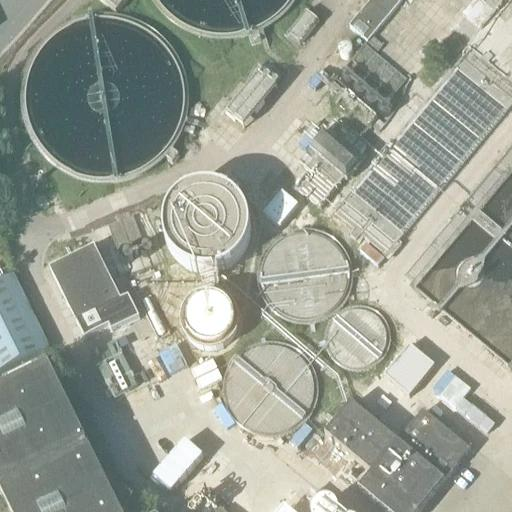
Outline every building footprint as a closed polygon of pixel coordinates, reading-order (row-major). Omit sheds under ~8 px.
[(103,0),(121,11),(127,0),(103,0)] [(162,0),(174,15),(195,29),(220,35),(245,34),(269,24),(289,6),(292,0),(162,0)] [(373,37),(374,36),(404,0),(373,0),(349,29),(366,44),(367,44),(373,37)] [(505,0),(475,0),(462,16),(480,31),(505,0)] [(118,23),(91,26),(66,37),(46,56),(34,81),(31,108),(37,135),(52,158),(75,174),(101,182),(126,181),(150,173),(170,157),(184,136),(190,112),(189,86),(180,63),(164,43),(143,30),(118,23)] [(383,110),(408,77),(366,45),(339,80),(352,90),(363,76),(378,87),(369,99),(383,110)] [(471,50),(335,215),(355,231),(350,237),(356,242),(361,236),(382,254),(384,257),(386,258),(394,249),(397,251),(402,245),(399,243),(511,106),(511,74),(507,80),(487,64),(491,58),(486,52),(481,58),(471,50)] [(260,71),(240,100),(256,111),(276,82),(260,71)] [(310,152),(313,155),(347,183),(361,166),(327,139),(324,135),(310,152)] [(511,148),(496,168),(494,166),(489,171),(492,173),(455,217),(453,215),(449,220),(451,222),(403,279),(511,369),(511,148)] [(251,223),(251,220),(250,219),(249,216),(248,212),(246,209),(244,206),(242,203),(239,199),(236,197),(233,194),(230,192),(225,190),(222,189),(217,187),(214,187),(209,186),(204,186),(201,187),(198,188),(195,188),(190,190),(186,192),(184,194),(179,197),(176,200),(173,203),(171,206),(170,209),(168,212),(166,216),(165,220),(165,222),(164,224),(164,227),(164,232),(164,237),(165,239),(165,241),(166,245),(167,248),(169,251),(171,255),(174,259),(177,262),(181,265),(185,268),(189,270),(193,272),(196,273),(199,273),(203,274),(208,274),(211,274),(214,274),(219,273),(221,272),(226,270),(230,268),(234,265),(238,262),(241,259),(242,257),(244,255),(246,252),(248,248),(250,244),(250,242),(251,239),(251,236),(252,234),(252,232),(252,230),(251,226),(251,223)] [(300,198),(292,207),(309,221),(317,212),(300,198)] [(333,313),(335,311),(337,309),(339,307),(342,304),(344,300),(345,298),(346,295),(347,293),(348,290),(348,285),(349,281),(349,278),(349,275),(348,272),(348,270),(347,267),(346,265),(344,260),(343,258),(342,256),(340,253),(339,252),(337,250),(335,248),(331,245),(328,242),(323,240),(318,238),(313,237),(310,236),(307,236),(302,236),(297,237),(293,238),(288,240),(284,242),(282,243),(279,245),(276,248),(274,250),(272,252),(269,256),(267,260),(265,264),(264,266),(263,270),(263,274),(262,277),(262,280),(263,284),(263,287),(263,290),(265,293),(266,297),(268,301),(269,303),(271,305),(274,309),(276,311),(278,313),(282,316),(284,317),(288,319),(291,320),(294,321),(298,322),(301,323),(305,323),(310,323),(314,322),(318,321),(321,320),(325,318),(328,317),(331,315),(333,313)] [(76,326),(122,304),(94,248),(49,270),(76,326)] [(0,374),(49,350),(13,277),(0,282),(0,374)] [(368,300),(366,278),(355,279),(356,301),(368,300)] [(233,307),(230,304),(229,303),(227,301),(224,299),(223,298),(220,297),(218,297),(217,296),(214,296),(212,295),(209,295),(207,296),(204,296),(201,297),(199,298),(197,299),(194,300),(192,301),(191,303),(189,304),(187,307),(186,309),(184,312),(183,314),(183,316),(182,318),(182,320),(181,323),(181,325),(182,327),(182,330),(183,333),(184,337),(186,339),(187,341),(188,342),(191,345),(193,347),(196,349),(199,350),(202,351),(205,352),(209,352),(212,352),(216,352),(218,351),(221,350),(224,349),(226,347),(230,345),(232,343),(233,340),(235,338),(236,335),(238,331),(238,328),(239,325),(238,322),(238,318),(237,315),(236,312),(235,309),(233,307)] [(381,323),(379,321),(378,320),(376,319),(373,316),(369,314),(366,314),(364,313),(359,313),(355,313),(351,314),(348,315),(346,316),(342,318),(341,320),(339,321),(337,323),(336,325),(335,327),(334,329),(333,332),(332,333),(332,336),(331,338),(331,340),(331,342),(331,344),(332,346),(333,349),(333,351),(334,352),(335,355),(337,358),(339,360),(342,362),(345,364),(347,366),(351,367),(354,368),(357,368),(361,368),(364,368),(367,367),(370,366),(373,365),(375,363),(377,362),(380,359),(382,356),(383,355),(384,352),(385,349),(386,347),(387,344),(387,342),(387,338),(386,335),(386,334),(385,332),(385,330),(384,328),(382,326),(381,323)] [(148,348),(158,343),(157,342),(153,333),(143,338),(148,348)] [(313,400),(314,396),(314,392),(314,389),(314,387),(313,383),(313,381),(312,378),(310,375),(309,373),(308,371),(307,368),(305,366),(303,363),(300,361),(297,358),(293,355),(290,354),(285,352),(283,351),(280,350),(277,350),(274,349),(269,349),(265,350),(262,350),(260,351),(257,352),(252,354),(249,355),(247,357),(245,358),(242,361),(239,363),(236,367),(234,371),(232,374),(231,377),(230,379),(229,382),(228,386),(228,388),(228,391),(228,394),(228,396),(229,400),(229,403),(231,407),(233,412),(234,415),(236,418),(239,421),(241,424),(244,426),(247,428),(252,431),(257,433),(260,434),(264,435),(269,435),(274,435),(278,435),(281,434),(285,433),(288,432),(292,430),(295,428),(298,426),(300,425),(303,421),(306,418),(308,414),(310,411),(311,408),(312,405),(313,403),(313,400)] [(118,511),(49,371),(0,394),(0,494),(8,511),(118,511)] [(325,437),(415,511),(420,511),(470,452),(423,413),(398,444),(351,405),(325,437)] [(345,462),(322,443),(313,454),(336,473),(345,462)]
